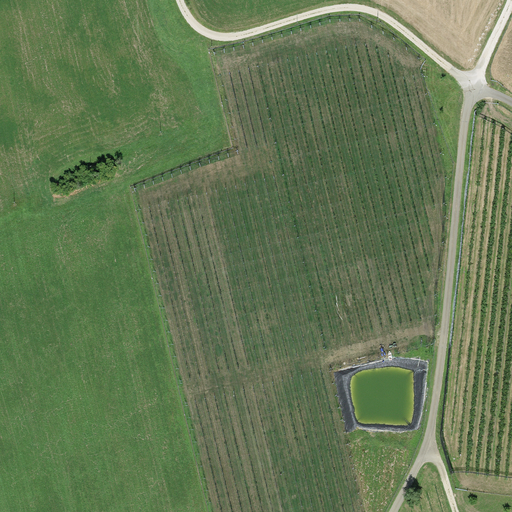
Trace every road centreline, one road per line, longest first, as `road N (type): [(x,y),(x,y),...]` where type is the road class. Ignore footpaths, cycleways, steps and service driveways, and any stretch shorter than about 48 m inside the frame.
road 1 (track): [(470,82),(427,448)]
road 2 (track): [(178,0),(199,32),(218,37),(337,7),(365,8),(470,82)]
